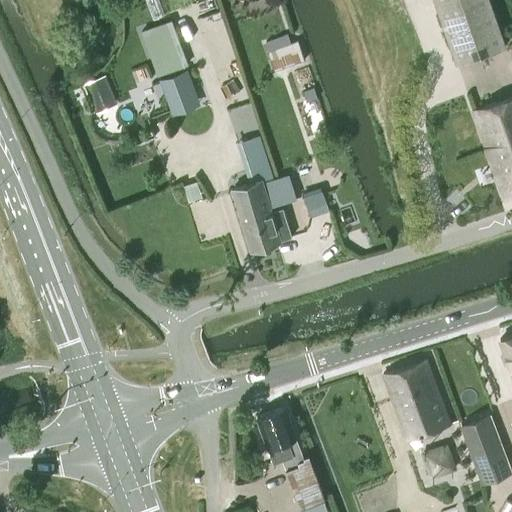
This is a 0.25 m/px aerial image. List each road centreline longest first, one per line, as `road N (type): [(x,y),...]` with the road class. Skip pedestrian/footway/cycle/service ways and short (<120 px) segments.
road 1 (unclassified): [(170,329),(201,309),(511,221)]
road 2 (unclassified): [(170,329),(82,237),(0,56)]
road 3 (tertiary): [(205,396),(511,302)]
road 4 (primary): [(109,428),(0,152)]
